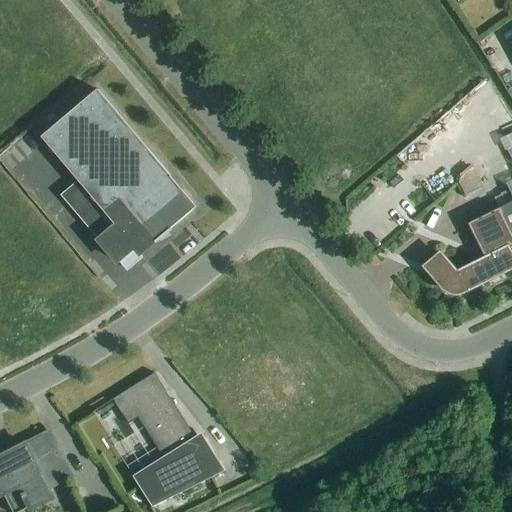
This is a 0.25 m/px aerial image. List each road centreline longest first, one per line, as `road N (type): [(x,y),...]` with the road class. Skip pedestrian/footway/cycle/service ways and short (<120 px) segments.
road 1 (residential): [(0,399),(134,330),(287,203)]
road 2 (residential): [(287,203),(396,334),(419,348),(465,349),(511,327)]
road 3 (residential): [(115,0),(287,203)]
